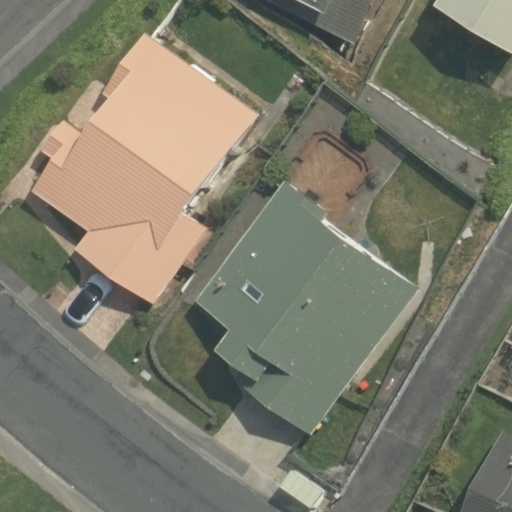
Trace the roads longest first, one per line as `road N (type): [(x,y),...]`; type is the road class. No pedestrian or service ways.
road 1 (residential): [(237,511),(95,397),(0,300)]
road 2 (residential): [(350,511),(511,246)]
